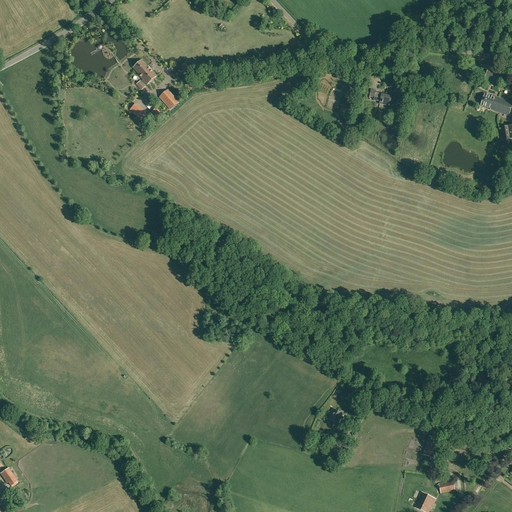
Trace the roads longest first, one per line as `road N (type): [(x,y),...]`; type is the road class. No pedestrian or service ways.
road 1 (unclassified): [(511,59),(407,45),(321,49),(272,0)]
road 2 (unknown): [(175,81),(258,73),(326,49)]
